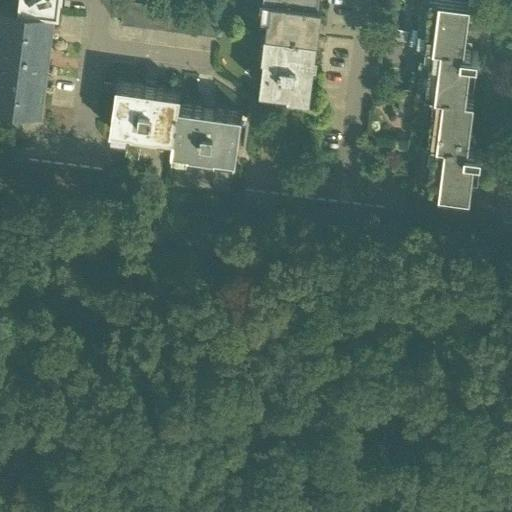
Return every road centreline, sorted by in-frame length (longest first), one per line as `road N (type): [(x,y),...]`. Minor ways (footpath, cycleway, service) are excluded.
road 1 (residential): [(370,0),(353,158),(370,166)]
road 2 (residential): [(97,0),(73,135)]
